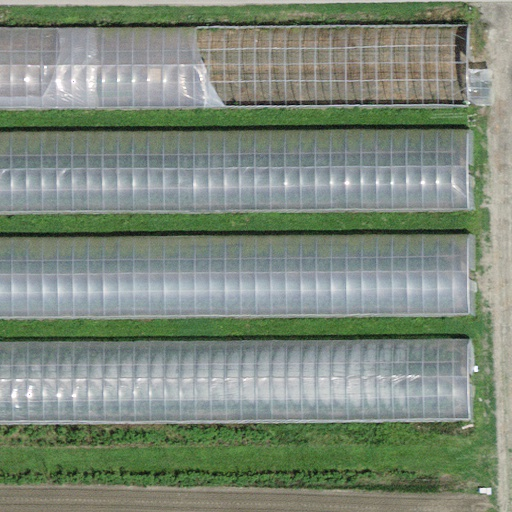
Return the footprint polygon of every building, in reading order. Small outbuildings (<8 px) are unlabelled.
[(475,26),(0,27),(0,110),(475,109),(475,26)] [(0,211),(85,210),(84,171),(43,172),(42,134),(0,134),(0,211)] [(328,207),(473,208),(473,136),(328,135),(328,207)] [(0,239),(0,318),(174,313),(173,280),(83,283),(81,237),(0,239)] [(474,317),(475,242),(344,241),(344,316),(474,317)] [(0,345),(0,423),(111,423),(111,345),(0,345)] [(338,421),(476,417),(473,345),(336,349),(338,421)]
